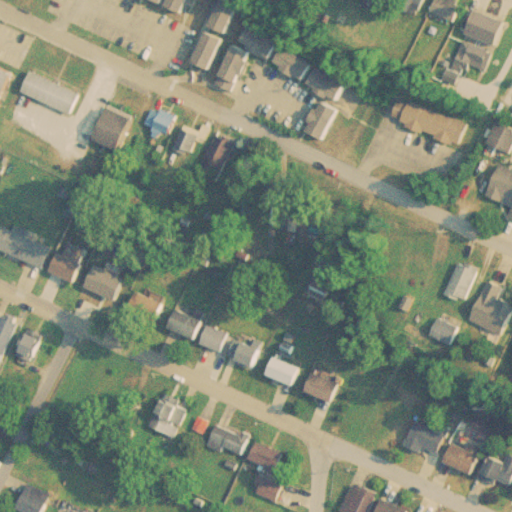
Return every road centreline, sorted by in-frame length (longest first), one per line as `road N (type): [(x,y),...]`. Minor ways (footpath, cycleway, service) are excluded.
road 1 (residential): [(0,3),(511,252)]
road 2 (residential): [(0,284),(474,511)]
road 3 (residential): [(0,450),(64,315)]
